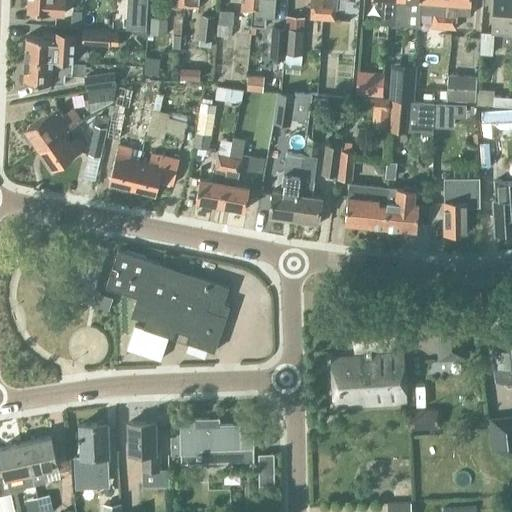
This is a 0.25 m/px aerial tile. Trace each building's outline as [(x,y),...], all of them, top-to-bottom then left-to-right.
[(28,0),(28,14),(63,16),(64,0),(28,0)] [(171,0),(171,8),(183,9),(183,0),(171,0)] [(183,0),(183,9),(198,10),(198,0),(183,0)] [(252,14),(253,0),(244,0),(245,3),(241,3),(240,13),(252,14)] [(253,0),(252,14),(251,27),(263,28),(264,18),(272,18),(273,0),(253,0)] [(395,25),(395,0),(382,0),(381,9),(383,9),(382,25),(395,25)] [(395,0),(395,25),(406,26),(408,1),(409,1),(421,2),(420,0),(395,0)] [(445,0),(420,0),(421,2),(434,2),(433,12),(445,13),(445,0)] [(470,0),(445,0),(445,13),(444,22),(456,23),(457,23),(458,15),(469,16),(470,0)] [(511,46),(511,0),(493,0),(491,34),(504,35),(503,46),(511,46)] [(322,21),(323,5),(310,4),(310,8),(311,9),(310,20),(322,21)] [(148,6),(129,5),(128,28),(146,30),(148,6)] [(336,6),(323,5),(322,21),(323,21),(321,50),(346,52),(348,23),(335,22),(336,10),(337,10),(338,6),(336,6)] [(220,9),(218,35),(231,36),(233,10),(220,9)] [(445,13),(433,12),(432,28),(444,29),(444,22),(445,13)] [(201,14),(199,39),(201,39),(200,46),(211,47),(211,40),(213,41),(216,16),(201,14)] [(175,16),(173,35),(182,35),(183,17),(175,16)] [(168,18),(151,17),(150,34),(167,35),(168,18)] [(284,55),(286,30),(272,29),(269,60),(283,61),(284,54),(284,55)] [(117,46),(118,34),(109,33),(109,32),(75,30),(74,44),(108,46),(109,45),(117,46)] [(286,30),(284,55),(286,55),(301,56),(303,31),(286,30)] [(25,38),(24,60),(73,63),(74,34),(54,32),(54,40),(25,38)] [(182,35),(173,35),(173,48),(181,48),(182,35)] [(286,55),(285,67),(300,68),(301,56),(286,55)] [(73,63),(24,60),(23,83),(65,86),(65,76),(72,76),(73,63)] [(392,65),(390,99),(414,101),(417,66),(392,65)] [(357,72),(356,94),(382,95),(384,74),(357,72)] [(89,90),(116,86),(114,73),(86,77),(88,89),(89,90)] [(249,76),(247,90),(262,92),(264,78),(249,76)] [(447,102),(476,104),(477,77),(448,76),(447,102)] [(112,101),(116,86),(89,90),(92,113),(112,101)] [(243,91),(218,87),(216,99),(241,103),(243,91)] [(273,121),(289,124),(294,95),(278,93),(273,121)] [(508,107),(509,98),(494,97),(494,106),(508,107)] [(204,99),(197,134),(211,136),(217,106),(213,106),(214,101),(204,99)] [(376,99),(375,111),(375,120),(389,121),(390,100),(376,99)] [(422,115),(423,103),(394,100),(391,130),(408,131),(409,113),(422,115)] [(435,103),(434,126),(453,127),(453,118),(454,104),(435,103)] [(59,107),(58,109),(25,132),(39,152),(63,134),(82,120),(73,107),(64,114),(59,107)] [(511,123),(511,108),(480,112),(482,130),(483,129),(484,136),(501,134),(500,125),(511,123)] [(147,134),(164,138),(170,113),(154,109),(147,134)] [(107,128),(95,125),(88,154),(101,157),(107,128)] [(69,142),(63,134),(39,152),(52,172),(85,149),(77,137),(69,142)] [(305,154),(304,154),(302,168),(301,167),(299,185),(297,197),(294,217),(303,218),(302,223),(318,226),(319,220),(319,221),(323,197),(311,196),(312,186),(313,186),(317,156),(316,156),(318,147),(306,145),(305,154)] [(132,192),(139,162),(129,160),(131,150),(117,146),(108,186),(132,192)] [(336,176),(339,151),(339,148),(323,147),(321,175),(336,176)] [(229,157),(227,173),(238,174),(244,148),(229,157)] [(339,151),(336,176),(338,176),(337,179),(350,180),(353,153),(339,151)] [(302,168),(304,154),(286,152),(282,182),(285,182),(284,192),(272,191),(269,214),(270,214),(269,219),(285,221),(285,216),(294,217),(297,197),(299,185),(301,167),(302,168)] [(149,165),(139,162),(132,192),(155,198),(159,183),(173,186),(179,161),(162,156),(162,157),(152,155),(149,165)] [(215,169),(215,171),(227,173),(229,157),(218,155),(218,156),(215,169)] [(444,161),(431,161),(433,188),(445,188),(444,161)] [(484,192),(502,191),(500,168),(482,169),(484,192)] [(215,169),(214,169),(212,180),(200,178),(196,201),(221,206),(227,173),(215,171),(215,169)] [(238,174),(227,173),(221,206),(245,210),(250,187),(237,185),(238,174)] [(448,178),(448,191),(444,191),(444,234),(466,233),(466,206),(479,206),(479,178),(448,178)] [(387,191),(387,188),(350,184),(346,224),(384,228),(386,207),(387,191)] [(415,191),(387,188),(387,191),(386,207),(384,228),(387,228),(387,230),(388,232),(397,233),(399,232),(399,229),(416,231),(419,204),(414,204),(415,191)] [(507,201),(493,202),(496,232),(511,231),(511,189),(506,190),(507,201)] [(160,265),(160,264),(117,250),(109,276),(105,287),(110,289),(137,298),(131,317),(146,322),(144,329),(172,338),(174,331),(189,336),(186,343),(214,352),(226,317),(205,310),(209,299),(223,304),(229,288),(160,265)] [(113,298),(101,295),(98,306),(109,310),(113,298)] [(468,358),(465,312),(437,313),(440,360),(468,358)] [(353,319),(355,352),(365,352),(370,352),(402,350),(400,316),(353,319)] [(497,359),(495,359),(497,381),(505,380),(505,383),(509,386),(511,385),(511,320),(504,322),(501,325),(502,328),(494,329),(497,359)] [(365,357),(332,358),(334,407),(405,404),(402,355),(370,356),(370,352),(365,352),(365,357)] [(410,430),(440,427),(439,410),(409,412),(410,430)] [(255,460),(254,434),(261,434),(261,420),(238,421),(238,425),(234,425),(234,424),(220,424),(220,422),(218,422),(218,424),(210,424),(210,418),(180,419),(181,430),(185,431),(185,434),(180,434),(180,437),(180,454),(181,463),(255,460)] [(492,446),(511,456),(511,418),(489,421),(492,446)] [(82,425),(83,456),(75,456),(76,489),(109,487),(108,458),(109,458),(108,424),(82,425)] [(129,425),(130,455),(144,455),(144,472),(160,472),(159,432),(154,432),(154,424),(129,425)] [(180,437),(171,437),(171,454),(180,454),(180,437)] [(52,438),(27,443),(33,473),(36,485),(48,483),(45,471),(59,468),(52,438)] [(33,473),(27,443),(1,449),(8,479),(33,473)] [(258,455),(259,487),(274,486),(273,455),(258,455)] [(480,507),(479,471),(460,472),(461,488),(426,489),(426,508),(480,507)] [(160,473),(158,473),(158,487),(169,487),(169,472),(160,472),(160,473)] [(50,496),(38,499),(41,511),(51,511),(54,511),(50,496)] [(41,511),(38,499),(27,501),(29,511),(41,511)] [(122,511),(122,503),(103,504),(103,511),(122,511)]
